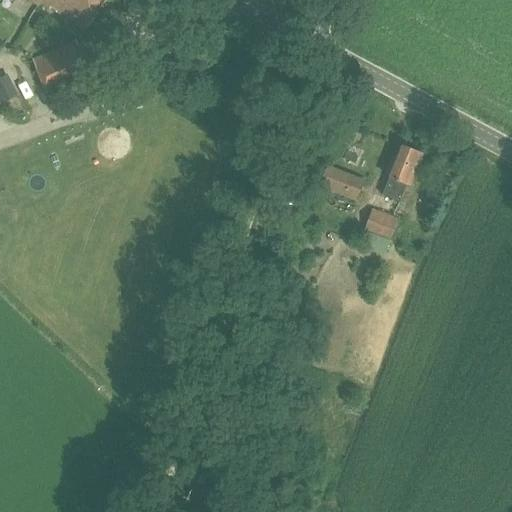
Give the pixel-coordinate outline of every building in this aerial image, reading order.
[(51,8),(86,30),(104,0),(30,0),(40,6),(41,4),(50,9),(51,8)] [(154,23),(167,31),(176,18),(163,10),(154,23)] [(33,60),(50,101),(93,81),(76,40),(33,60)] [(5,103),(7,106),(16,101),(15,98),(20,95),(8,73),(0,77),(0,101),(2,105),(5,103)] [(383,194),(400,201),(407,183),(410,184),(422,154),(399,145),(387,175),(391,176),(383,194)] [(442,174),(453,180),(459,169),(447,163),(442,174)] [(320,186),(357,201),(365,180),(328,165),(320,186)] [(362,243),(385,253),(390,241),(399,219),(373,209),(364,230),(367,232),(362,243)]
